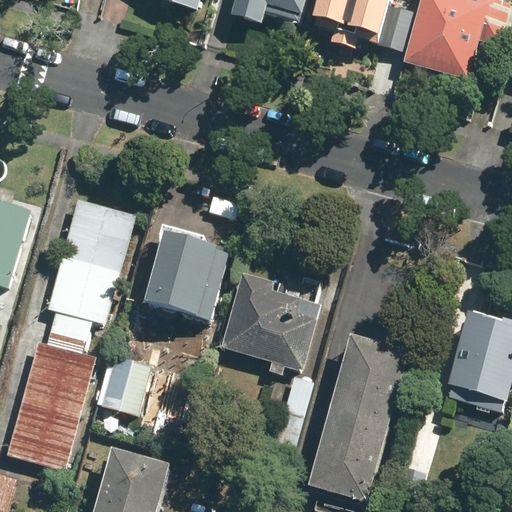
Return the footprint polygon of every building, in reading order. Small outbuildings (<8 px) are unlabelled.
[(152,0),(153,0),(203,14),(207,0),(152,0)] [(310,0),(243,0),(237,20),(266,28),(272,8),(305,18),(310,0)] [(325,0),(318,24),(384,43),(396,0),(325,0)] [(496,0),(426,0),(408,65),(473,84),(496,0)] [(140,218),(82,202),(52,312),(60,314),(96,323),(110,327),(140,218)] [(35,214),(0,203),(0,288),(11,292),(35,214)] [(233,256),(170,239),(151,308),(160,311),(150,348),(181,356),(178,369),(203,375),(217,324),(215,323),(233,256)] [(278,284),(246,275),(225,350),(307,373),(326,307),(276,293),(278,284)] [(96,323),(60,314),(51,346),(87,356),(96,323)] [(503,323),(472,315),(452,388),(456,389),(453,401),(504,415),(507,402),(511,404),(511,403),(511,330),(502,328),(503,323)] [(413,354),(355,338),(313,489),(371,505),(413,354)] [(51,346),(42,344),(12,456),(70,472),(100,359),(87,356),(51,346)] [(156,369),(120,359),(106,409),(142,419),(156,369)] [(318,383),(297,378),(279,444),(300,449),(318,383)] [(196,416),(161,406),(154,433),(188,442),(196,416)] [(163,511),(176,470),(118,453),(100,511),(163,511)] [(441,511),(447,486),(429,482),(431,476),(408,470),(399,507),(417,511),(441,511)] [(11,511),(21,478),(0,471),(0,511),(2,511),(11,511)]
